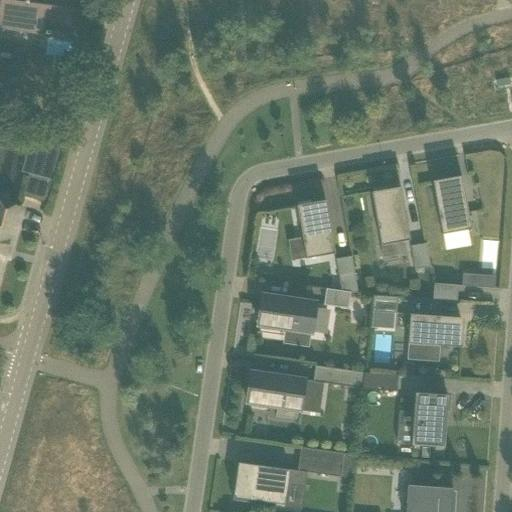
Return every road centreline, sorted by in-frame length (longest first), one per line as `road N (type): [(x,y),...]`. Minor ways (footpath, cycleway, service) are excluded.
road 1 (residential): [(194,511),(237,196),(246,182),(511,129)]
road 2 (tertiary): [(27,365),(128,0)]
